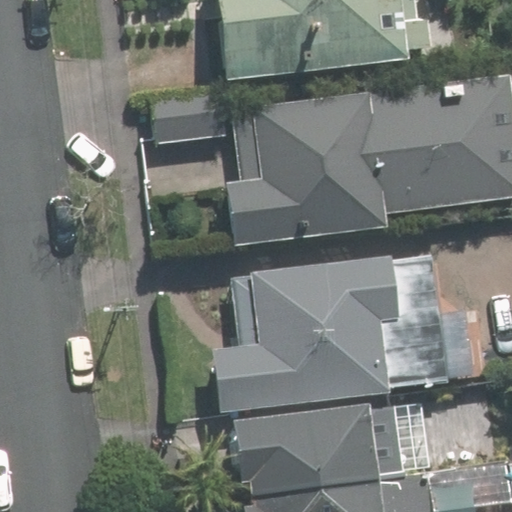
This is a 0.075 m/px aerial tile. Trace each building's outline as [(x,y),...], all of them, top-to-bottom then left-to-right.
[(218,0),(227,75),(426,52),(419,0),(218,0)] [(226,177),(233,241),(389,223),(388,211),(511,195),(511,73),(234,106),(242,175),(226,177)] [(149,95),(154,141),(229,132),(224,87),(149,95)] [(215,344),(222,406),(450,379),(434,246),(231,270),(239,341),(215,344)] [(238,413),(250,511),(435,511),(431,471),(404,474),(395,395),(238,413)]
